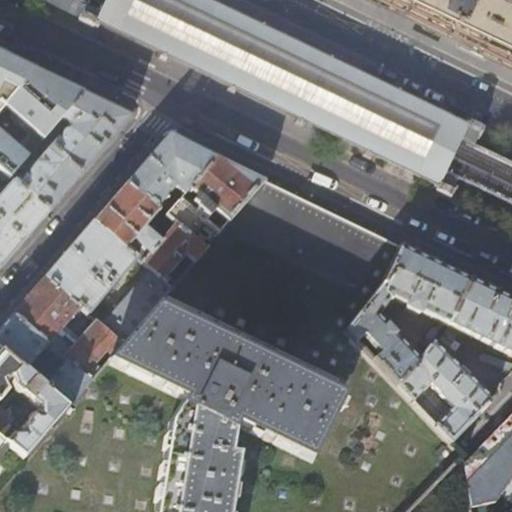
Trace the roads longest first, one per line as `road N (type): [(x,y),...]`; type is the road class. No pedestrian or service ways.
road 1 (secondary): [(175,94),(511,256)]
road 2 (residential): [(175,94),(0,298)]
road 3 (secondary): [(0,9),(175,94)]
road 4 (secondary): [(511,115),(380,51)]
